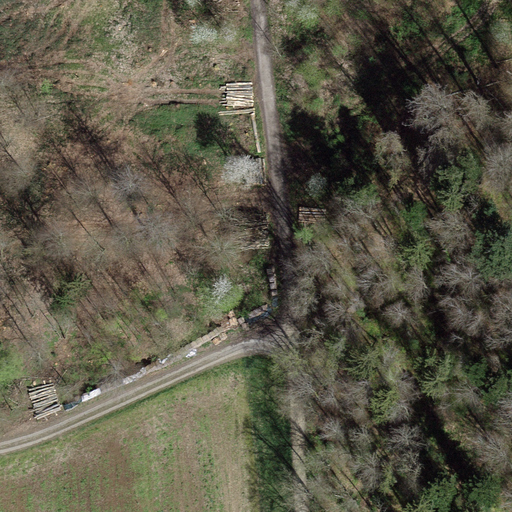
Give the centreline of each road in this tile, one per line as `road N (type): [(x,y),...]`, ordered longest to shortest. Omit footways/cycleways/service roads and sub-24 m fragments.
road 1 (track): [(290,335),(262,0)]
road 2 (track): [(0,446),(71,422),(208,354),(290,335)]
road 3 (track): [(300,511),(290,335)]
